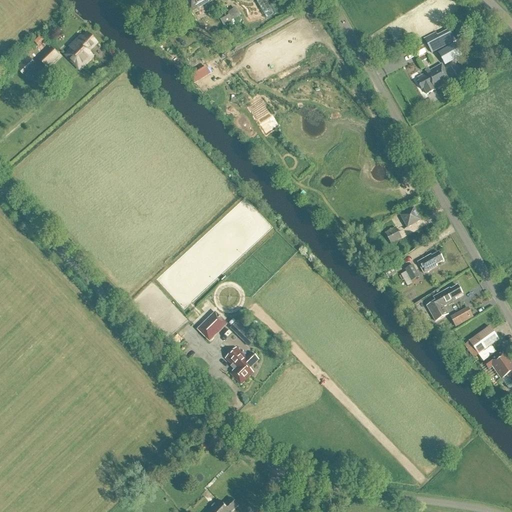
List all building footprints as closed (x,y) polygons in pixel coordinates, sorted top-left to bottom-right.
[(208,0),(182,0),(191,14),(208,3),(207,1),(208,0)] [(233,24),(227,13),(218,18),(224,29),(233,24)] [(436,32),(423,39),(431,54),(444,47),(443,46),(440,40),(437,35),(436,32)] [(79,70),(92,57),(88,53),(97,45),(87,34),(64,56),(79,70)] [(444,66),(457,59),(449,45),(437,52),(444,66)] [(38,61),(47,69),(59,57),(51,48),(38,61)] [(23,76),(36,64),(29,56),(16,68),(23,76)] [(427,96),(451,82),(442,65),(416,80),(418,83),(417,83),(421,90),(423,89),(427,96)] [(207,66),(191,75),(196,84),(212,74),(207,66)] [(407,229),(421,222),(414,209),(400,217),(407,229)] [(391,245),(401,240),(396,229),(385,234),(391,245)] [(443,262),(439,254),(431,258),(430,256),(418,264),(424,275),(437,267),(437,266),(443,262)] [(388,280),(397,274),(391,266),(383,271),(388,280)] [(404,270),(406,272),(411,282),(419,277),(413,266),(404,270)] [(412,285),(411,282),(406,272),(400,275),(407,288),(412,285)] [(462,295),(457,287),(450,291),(449,289),(433,299),(435,303),(426,308),(435,323),(448,316),(443,308),(456,300),(455,299),(462,295)] [(450,317),(456,327),(475,317),(469,307),(450,317)] [(209,343),(227,326),(216,314),(198,331),(209,343)] [(238,321),(229,330),(244,344),(249,349),(258,340),(253,334),(238,321)] [(479,356),(499,341),(490,327),(469,343),(479,356)] [(246,358),(236,348),(225,360),(235,370),(230,375),(241,386),(253,374),(250,370),(259,362),(251,354),(246,358)] [(511,359),(504,349),(493,357),(484,364),(489,371),(492,368),(507,389),(510,390),(511,388),(511,359)] [(219,501),(208,511),(232,511),(238,507),(231,499),(224,506),(219,501)]
